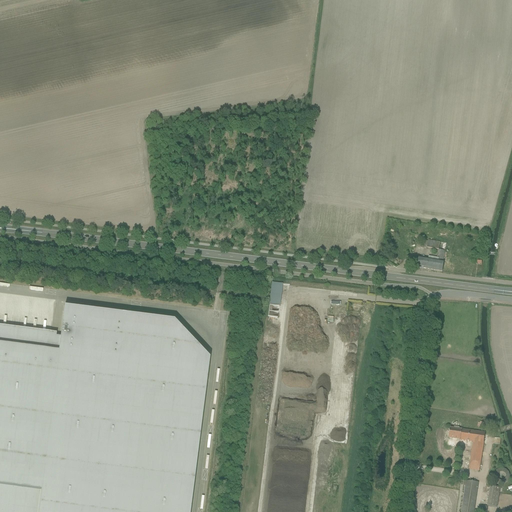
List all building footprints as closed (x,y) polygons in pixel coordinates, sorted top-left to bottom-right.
[(426,248),(438,250),(440,242),(428,240),(426,248)] [(442,272),(444,262),(443,262),(443,259),(439,258),(438,261),(418,257),(417,262),(416,267),(442,272)] [(0,511),(189,511),(209,360),(173,322),(64,308),(60,338),(54,337),(54,335),(0,328),(0,511)] [(450,428),(448,438),(473,443),(469,466),(480,467),(485,433),(455,429),(450,428)] [(489,475),(490,479),(496,478),(497,484),(509,483),(507,468),(494,470),(494,474),(489,475)] [(460,511),(473,511),(478,483),(466,481),(460,511)] [(490,487),(487,506),(496,507),(497,507),(500,488),(499,488),(490,487)]
